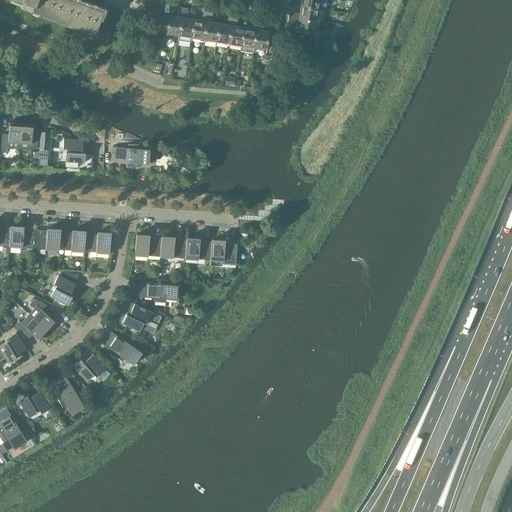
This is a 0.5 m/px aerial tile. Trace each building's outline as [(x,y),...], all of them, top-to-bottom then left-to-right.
[(32,10),(94,34),(103,10),(75,0),(15,0),(21,2),(22,0),(34,5),(32,10)] [(301,0),(301,6),(319,9),(320,0),(301,0)] [(317,21),(319,9),(301,6),(300,14),(289,12),(289,17),(317,21)] [(166,34),(179,36),(184,8),(179,7),(177,17),(169,16),(169,19),(166,34)] [(179,36),(192,38),(195,20),(187,19),(188,9),(184,8),(179,36)] [(204,40),(209,12),(204,11),(202,21),(195,20),(192,38),(204,40)] [(217,42),(219,24),(212,23),(213,13),(209,12),(204,40),(217,42)] [(217,42),(229,44),(233,16),(229,15),(227,25),(219,24),(217,42)] [(233,16),(229,44),(241,46),(244,28),(237,27),(238,17),(233,16)] [(317,21),(289,17),(288,22),(298,24),(297,31),(315,34),(317,21)] [(166,36),(166,34),(169,19),(163,18),(160,35),(166,36)] [(241,46),(254,48),(258,20),(254,19),(252,29),(244,28),(241,46)] [(258,20),(254,48),(266,50),(269,34),(269,32),(262,31),(263,21),(258,20)] [(269,34),(266,50),(266,55),(272,56),(275,35),(269,34)] [(20,143),(21,123),(8,122),(8,123),(9,123),(9,134),(2,134),(1,150),(8,151),(8,148),(20,149),(20,143)] [(34,124),(21,123),(20,143),(31,144),(31,148),(37,149),(38,132),(32,132),(33,125),(34,125),(34,124)] [(133,143),(134,137),(115,129),(114,141),(133,143)] [(39,149),(48,150),(49,133),(41,132),(39,149)] [(73,164),(73,162),(85,162),(85,153),(82,153),(83,140),(64,139),(63,148),(66,148),(65,161),(66,161),(66,164),(73,164)] [(127,163),(127,167),(137,167),(138,163),(148,164),(149,149),(139,149),(139,145),(128,144),(128,148),(113,147),(113,148),(114,148),(113,161),(112,160),(112,162),(127,163)] [(10,228),(9,246),(24,247),(24,251),(34,251),(34,248),(35,230),(30,229),(24,229),(19,229),(19,226),(10,226),(10,228)] [(0,245),(3,246),(9,246),(10,228),(5,228),(0,227),(0,245)] [(35,230),(34,248),(59,250),(60,231),(61,229),(52,229),(52,231),(35,230)] [(60,231),(59,250),(84,252),(86,233),(86,231),(77,230),(77,232),(60,231)] [(86,233),(84,252),(90,252),(109,253),(111,233),(102,232),(102,234),(97,234),(91,233),(86,233)] [(135,255),(160,257),(161,238),(149,237),(149,235),(136,235),(135,255)] [(160,257),(185,258),(186,240),(175,239),(175,237),(161,236),(161,238),(160,257)] [(185,258),(210,260),(211,242),(200,241),(200,239),(186,238),(186,240),(185,258)] [(211,242),(210,260),(236,262),(237,243),(225,243),(225,241),(211,240),(211,242)] [(51,296),(68,305),(72,297),(70,295),(75,284),(74,284),(80,274),(59,272),(58,275),(54,284),(57,285),(55,288),(51,296)] [(167,281),(167,280),(156,279),(156,280),(157,280),(156,283),(141,282),(141,283),(142,283),(141,296),(140,296),(140,297),(155,298),(155,302),(155,301),(165,302),(165,303),(166,303),(166,299),(177,299),(178,285),(166,284),(167,281)] [(34,308),(29,314),(33,318),(48,331),(57,322),(56,321),(55,322),(50,317),(47,315),(51,310),(42,302),(35,298),(31,303),(31,305),(34,308)] [(126,314),(122,323),(134,328),(133,330),(137,331),(137,330),(140,331),(141,328),(143,323),(156,329),(161,317),(134,304),(129,315),(126,314)] [(19,321),(15,325),(27,337),(31,332),(40,340),(39,340),(39,341),(48,331),(33,318),(29,314),(21,323),(19,321)] [(0,360),(5,358),(9,363),(17,358),(15,356),(26,349),(16,332),(8,337),(8,338),(10,340),(7,342),(0,345),(0,360)] [(114,355),(122,361),(124,358),(133,364),(142,352),(132,346),(134,343),(135,343),(126,337),(124,340),(112,332),(111,332),(112,333),(105,343),(104,343),(103,344),(116,352),(113,355),(114,356),(114,355)] [(74,366),(87,381),(96,373),(98,375),(106,369),(93,354),(83,362),(81,360),(74,366)] [(54,383),(53,382),(53,383),(60,395),(57,397),(57,398),(58,398),(63,406),(62,406),(62,407),(66,404),(72,414),(84,406),(78,396),(81,395),(82,395),(76,385),(76,386),(73,388),(65,375),(64,376),(65,376),(54,383)] [(27,395),(19,400),(29,417),(40,410),(41,413),(50,408),(39,392),(29,398),(27,395)] [(16,423),(8,410),(7,410),(7,411),(0,415),(0,425),(3,430),(0,432),(0,433),(5,441),(5,442),(8,440),(14,449),(27,441),(21,432),(24,430),(25,430),(19,421),(18,421),(19,421),(16,423)]
